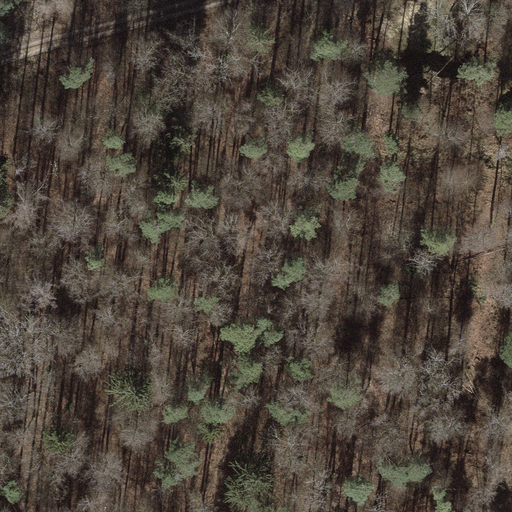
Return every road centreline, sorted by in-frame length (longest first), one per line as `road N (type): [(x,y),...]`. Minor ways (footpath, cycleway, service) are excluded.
road 1 (track): [(118,382),(194,175),(302,0)]
road 2 (track): [(0,61),(214,0)]
